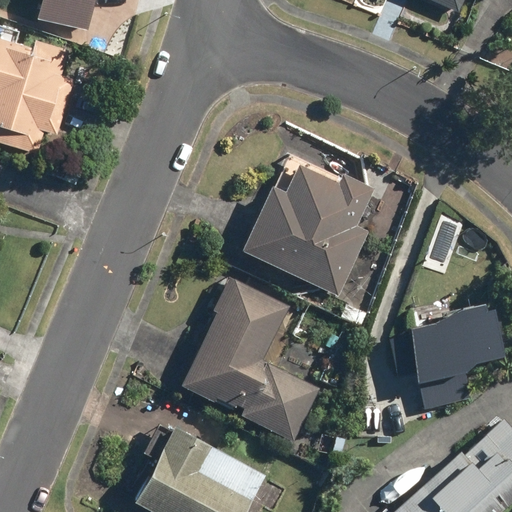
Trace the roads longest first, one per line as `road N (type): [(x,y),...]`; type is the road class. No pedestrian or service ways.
road 1 (residential): [(207,26),(12,511)]
road 2 (residential): [(207,26),(373,89),(511,184)]
